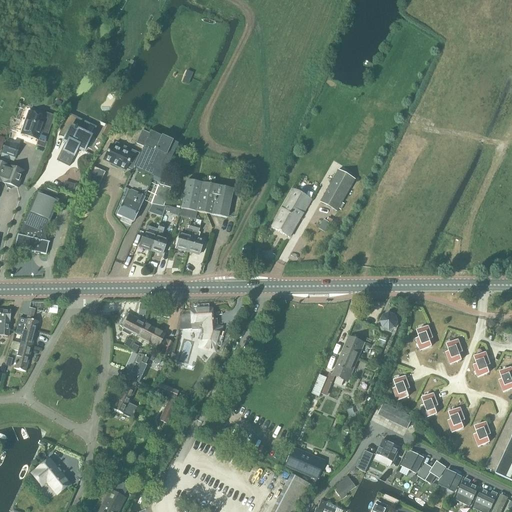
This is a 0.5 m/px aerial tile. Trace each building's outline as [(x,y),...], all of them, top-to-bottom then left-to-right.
[(54,116),(46,114),(44,118),(28,112),(21,135),(45,143),(54,116)] [(112,127),(107,125),(102,136),(107,138),(112,127)] [(85,131),(75,126),(74,130),(70,128),(64,140),(68,142),(61,156),(71,161),(78,147),(84,150),(90,138),(84,135),(85,131)] [(136,163),(134,169),(151,177),(161,181),(164,176),(175,149),(176,149),(176,148),(178,144),(176,143),(150,132),(136,163)] [(15,158),(19,147),(6,142),(2,153),(15,158)] [(104,160),(126,170),(127,169),(132,171),(137,160),(132,157),(133,156),(125,152),(127,149),(116,144),(115,147),(111,146),(104,160)] [(18,188),(23,171),(0,163),(0,186),(1,183),(6,184),(8,189),(10,189),(15,187),(18,188)] [(142,197),(151,177),(134,169),(125,189),(128,191),(142,197)] [(337,211),(355,180),(338,171),(320,202),(337,211)] [(85,183),(98,189),(102,180),(89,174),(85,183)] [(213,186),(215,179),(207,177),(205,184),(186,181),(180,209),(227,218),(232,190),(213,186)] [(175,189),(176,183),(165,180),(163,186),(161,185),(153,205),(158,206),(165,207),(172,189),(175,189)] [(58,193),(43,187),(40,193),(37,191),(20,232),(26,232),(25,236),(18,234),(15,247),(35,252),(35,254),(40,254),(40,253),(46,254),(49,243),(50,243),(50,242),(47,241),(44,230),(45,228),(47,226),(48,225),(49,224),(50,223),(50,222),(59,201),(55,199),(58,193)] [(289,237),(311,199),(294,189),(272,227),(289,237)] [(128,191),(117,215),(122,218),(121,221),(131,226),(132,222),(133,222),(144,198),(142,197),(128,191)] [(152,205),(148,213),(155,215),(158,206),(153,205),(152,205)] [(331,224),(333,219),(329,216),(326,221),(324,219),(318,229),(325,233),(331,224)] [(162,254),(166,240),(160,238),(165,223),(161,221),(160,225),(151,251),(162,254)] [(151,251),(160,225),(154,223),(152,229),(155,230),(153,236),(144,233),(139,247),(151,251)] [(187,251),(194,224),(189,223),(187,230),(185,229),(184,235),(179,234),(175,248),(187,251)] [(198,255),(203,240),(198,239),(199,233),(197,233),(199,226),(194,224),(187,251),(198,255)] [(34,320),(36,310),(30,309),(27,318),(34,320)] [(183,317),(180,331),(192,330),(202,329),(212,323),(211,309),(190,310),(191,316),(183,317)] [(10,321),(10,311),(0,310),(0,336),(9,337),(9,321),(10,321)] [(126,314),(119,326),(122,328),(121,328),(139,337),(145,326),(145,324),(144,323),(132,316),(129,315),(128,315),(126,314)] [(389,314),(383,317),(381,323),(383,329),(389,331),(395,329),(398,323),(395,317),(389,314)] [(33,341),(38,322),(27,319),(24,330),(16,328),(13,342),(31,347),(32,341),(33,341)] [(202,337),(199,347),(214,351),(217,341),(221,326),(212,323),(202,329),(202,337)] [(145,326),(139,337),(152,344),(163,350),(160,357),(167,360),(174,345),(166,342),(157,336),(159,333),(145,326)] [(420,351),(431,347),(429,340),(432,339),(428,327),(417,331),(420,338),(416,339),(420,351)] [(327,379),(320,394),(326,397),(335,377),(348,382),(364,344),(349,338),(333,375),(329,373),(327,379)] [(450,365),(461,361),(459,354),(462,353),(458,341),(447,345),(449,351),(446,353),(450,365)] [(25,372),(30,353),(29,352),(31,347),(13,342),(11,349),(19,351),(14,369),(25,372)] [(153,362),(155,357),(145,353),(148,347),(143,346),(130,374),(131,374),(128,380),(143,387),(144,385),(139,382),(149,360),(153,362)] [(478,377),(489,373),(486,366),(489,365),(485,354),(475,358),(477,364),(473,365),(478,377)] [(503,393),(511,389),(511,382),(511,381),(511,372),(511,369),(500,373),(503,379),(499,381),(503,393)] [(320,376),(312,394),(314,395),(319,397),(320,394),(327,379),(321,377),(320,376)] [(398,401),(409,397),(406,390),(409,389),(405,377),(394,381),(397,388),(393,389),(398,401)] [(143,387),(128,380),(123,390),(121,390),(112,410),(131,419),(136,409),(128,405),(137,386),(142,389),(143,387)] [(174,400),(177,391),(158,384),(155,392),(174,400)] [(426,419),(437,414),(434,408),(437,406),(433,395),(422,399),(425,405),(421,407),(426,419)] [(166,424),(176,404),(176,403),(169,400),(159,421),(166,424)] [(407,429),(412,418),(383,404),(378,415),(407,429)] [(452,433),(463,429),(461,422),(464,421),(460,409),(449,413),(452,420),(448,421),(452,433)] [(478,447),(489,443),(487,436),(490,435),(486,423),(475,427),(477,434),(474,435),(478,447)] [(511,435),(495,475),(511,482),(511,435)] [(393,463),(400,448),(382,440),(380,444),(376,455),(384,458),(393,463)] [(290,448),(284,462),(283,465),(294,470),(306,474),(317,479),(318,477),(324,462),(323,461),(313,457),(302,452),(291,448),(290,448)] [(363,472),(371,454),(365,451),(361,461),(359,461),(356,468),(363,472)] [(402,467),(399,473),(402,474),(407,477),(410,470),(417,474),(425,458),(410,451),(402,467)] [(127,458),(121,470),(130,474),(136,463),(127,458)] [(69,485),(49,461),(32,475),(42,487),(48,482),(58,494),(57,495),(69,485)] [(426,464),(418,477),(425,482),(430,485),(436,476),(440,479),(447,468),(446,467),(437,461),(433,468),(426,464)] [(455,493),(463,477),(447,470),(439,486),(455,493)] [(341,500),(346,496),(345,495),(355,488),(346,476),(342,479),(343,480),(337,484),(338,485),(332,489),(341,500)] [(127,492),(131,485),(117,477),(113,485),(114,485),(112,488),(124,494),(126,491),(127,492)] [(458,494),(455,500),(469,507),(473,500),(478,489),(476,488),(476,487),(473,486),(472,487),(469,485),(471,481),(465,479),(458,493),(458,494)] [(433,494),(437,486),(432,484),(428,491),(433,494)] [(477,502),(473,509),(479,511),(489,511),(491,509),(498,494),(492,492),(491,495),(487,494),(488,493),(484,491),(483,492),(482,491),(476,502),(477,502)] [(117,511),(125,499),(111,492),(99,511),(98,511),(97,511),(96,511),(117,511)] [(502,511),(509,498),(502,494),(493,511),(502,511)] [(399,501),(385,495),(383,498),(397,503),(399,501)] [(322,511),(333,511),(336,507),(320,500),(316,509),(315,508),(314,511),(322,511)] [(384,511),(386,510),(387,506),(380,503),(377,502),(372,511),(384,511)]
